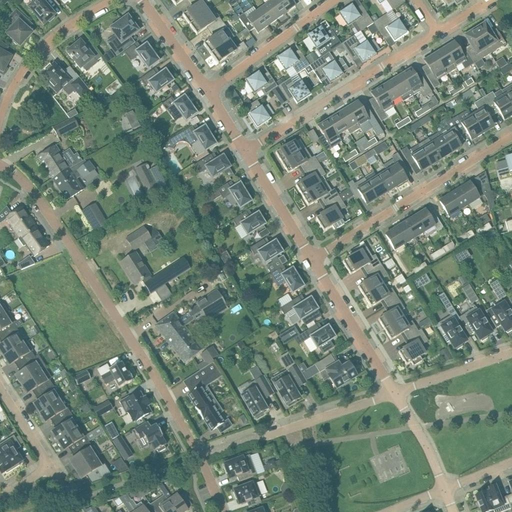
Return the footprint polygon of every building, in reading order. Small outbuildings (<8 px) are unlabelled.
[(55,15),(44,3),(46,0),(33,0),(35,2),(28,8),(43,25),(48,21),(49,23),(55,18),(53,17),(55,15)] [(212,0),(211,0),(193,0),(191,2),(195,7),(183,15),(182,15),(189,25),(208,12),(204,6),(212,0)] [(275,0),(272,0),(266,5),(276,20),(286,14),(275,0)] [(275,0),(286,14),(295,7),(290,0),(275,0)] [(338,13),(339,15),(347,27),(354,23),(360,32),(366,28),(373,23),(358,0),(357,1),(361,6),(356,9),(352,4),(338,13)] [(375,0),(379,6),(386,1),(392,11),(405,2),(403,0),(375,0)] [(267,27),(276,20),(266,5),(256,12),(267,27)] [(18,44),(19,46),(31,33),(22,25),(26,20),(16,11),(11,16),(16,20),(12,24),(14,26),(7,34),(13,40),(13,42),(16,45),(18,44)] [(212,18),(208,12),(189,25),(197,35),(209,26),(212,31),(223,23),(217,14),(212,18)] [(258,34),(267,27),(256,12),(247,19),(244,14),(238,18),(249,32),(254,29),(258,34)] [(392,24),(386,15),(373,23),(375,26),(388,46),(389,46),(385,41),(390,37),(394,43),(408,33),(407,32),(413,28),(405,17),(400,21),(399,19),(392,24)] [(122,43),(138,31),(127,17),(110,29),(116,36),(107,42),(117,55),(126,48),(122,43)] [(204,44),(203,44),(210,55),(229,41),(234,38),(229,32),(223,23),(212,31),(216,36),(213,38),(204,44)] [(321,26),(307,35),(308,37),(316,50),(321,57),(322,57),(328,53),(329,53),(336,49),(341,45),(341,44),(337,38),(333,33),(327,23),(326,23),(329,27),(324,31),(321,26)] [(474,28),(490,54),(506,45),(498,33),(493,36),(485,24),(481,26),(480,25),(474,28)] [(490,54),(474,28),(468,32),(469,34),(465,36),(472,49),(467,52),(474,64),(490,54)] [(354,36),(341,44),(341,45),(345,51),(356,67),(357,67),(353,62),(358,59),(362,64),(376,55),(375,53),(367,41),(366,41),(360,32),(354,36)] [(1,42),(0,40),(0,72),(3,75),(7,68),(5,67),(11,57),(0,51),(0,43),(0,42),(1,42)] [(66,49),(65,50),(66,52),(75,64),(78,62),(86,72),(98,63),(97,61),(101,58),(95,49),(90,53),(84,45),(80,41),(71,49),(69,47),(67,48),(66,49)] [(234,48),(229,41),(210,55),(218,65),(218,64),(230,55),(233,59),(247,49),(243,42),(234,48)] [(444,49),(456,69),(457,69),(455,67),(461,64),(465,70),(474,64),(467,52),(462,56),(453,41),(448,44),(449,46),(444,49)] [(138,56),(148,70),(159,62),(150,50),(151,49),(147,43),(140,48),(141,49),(138,51),(134,46),(124,52),(130,61),(138,56)] [(290,48),(276,58),(277,60),(285,72),(292,67),(296,74),(297,74),(304,69),(309,66),(296,45),(295,46),(298,51),(293,54),(290,48)] [(341,45),(336,49),(338,53),(341,53),(345,51),(341,45)] [(456,69),(444,49),(434,55),(446,75),(456,69)] [(102,58),(106,64),(114,58),(110,52),(102,58)] [(321,57),(309,66),(313,71),(324,87),(321,82),(326,79),(329,84),(344,75),(343,73),(348,69),(341,59),(336,63),(334,61),(329,53),(328,53),(322,57),(321,57)] [(446,75),(434,55),(429,58),(428,56),(423,60),(432,74),(427,77),(434,89),(439,86),(435,79),(445,73),(446,75)] [(502,59),(495,63),(499,70),(506,65),(502,59)] [(76,93),(81,99),(90,92),(76,74),(75,74),(78,78),(73,82),(64,71),(62,73),(54,64),(51,66),(49,65),(50,64),(49,64),(43,70),(43,71),(44,70),(45,72),(43,74),(50,82),(48,84),(57,94),(62,89),(68,96),(73,92),(74,94),(76,93)] [(309,66),(304,69),(308,74),(309,73),(313,71),(309,66)] [(259,71),(244,80),(246,82),(254,94),(261,90),(264,95),(265,96),(277,87),(264,68),(267,73),(262,76),(259,71)] [(405,73),(401,76),(413,96),(419,92),(423,98),(432,93),(423,79),(418,82),(409,68),(404,71),(405,73)] [(156,94),(173,81),(169,76),(170,75),(165,69),(159,73),(160,74),(157,76),(153,70),(140,79),(145,86),(148,83),(156,94)] [(290,78),(277,87),(280,92),(288,102),(293,99),(297,104),(311,95),(310,93),(302,81),(301,81),(297,74),(290,79),(290,78)] [(401,76),(391,82),(400,97),(403,102),(413,96),(401,76)] [(467,87),(474,83),(471,79),(464,83),(467,87)] [(391,82),(381,88),(390,103),(391,103),(400,97),(391,82)] [(458,93),(464,89),(461,85),(455,89),(458,93)] [(511,85),(502,92),(504,96),(511,108),(511,85)] [(375,89),(370,92),(373,97),(379,108),(375,111),(382,122),(381,120),(387,117),(384,114),(393,108),(394,108),(391,103),(390,103),(381,88),(376,91),(375,89)] [(458,93),(455,89),(448,93),(451,97),(458,93)] [(279,92),(274,96),(283,109),(284,109),(282,106),(288,102),(280,92),(279,92)] [(492,93),(483,98),(494,116),(499,113),(504,121),(511,116),(511,108),(504,96),(497,101),(492,93)] [(171,98),(162,105),(165,109),(166,110),(172,106),(173,104),(186,122),(197,114),(188,102),(189,101),(184,95),(178,100),(179,101),(175,103),(171,98)] [(479,112),(471,116),(482,134),(494,127),(488,119),(494,116),(483,98),(474,104),(479,112)] [(271,120),(270,118),(262,105),(260,106),(257,101),(245,108),(249,114),(247,115),(257,129),(271,120)] [(352,106),(347,109),(360,129),(362,132),(371,127),(372,129),(377,137),(383,133),(375,120),(370,123),(368,121),(363,111),(356,101),(351,104),(352,106)] [(424,114),(430,110),(427,105),(421,109),(424,114)] [(347,109),(337,115),(347,130),(350,135),(360,129),(347,109)] [(417,118),(424,114),(421,109),(414,113),(417,118)] [(75,110),(66,115),(69,119),(77,115),(75,110)] [(132,112),(125,115),(132,130),(139,126),(132,112)] [(337,115),(328,121),(337,136),(347,130),(337,115)] [(421,127),(431,121),(428,116),(418,122),(421,127)] [(457,117),(451,120),(461,136),(466,133),(471,141),(482,134),(471,116),(461,123),(457,117)] [(405,126),(411,122),(408,117),(402,121),(405,126)] [(53,129),(57,138),(78,127),(73,118),(53,129)] [(448,127),(438,133),(441,138),(451,154),(461,148),(457,142),(463,139),(461,136),(451,120),(445,124),(448,127)] [(124,121),(112,126),(116,135),(128,130),(124,121)] [(322,122),(317,125),(323,136),(318,139),(319,140),(326,152),(336,145),(341,142),(339,139),(337,136),(328,121),(323,124),(322,122)] [(402,121),(395,125),(398,130),(405,126),(402,121)] [(418,122),(408,128),(411,133),(421,127),(418,122)] [(204,152),(216,145),(208,132),(209,132),(205,125),(198,129),(199,130),(195,133),(192,127),(158,148),(161,146),(172,149),(172,150),(173,150),(173,149),(173,148),(174,147),(175,146),(176,145),(177,144),(178,144),(179,143),(180,143),(182,143),(184,143),(185,143),(186,144),(187,144),(187,145),(188,145),(189,146),(190,147),(190,146),(198,141),(204,152)] [(313,130),(307,134),(313,144),(319,140),(318,139),(313,130)] [(438,133),(428,139),(431,144),(441,160),(451,154),(441,138),(438,133)] [(371,147),(378,142),(375,138),(368,142),(371,147)] [(428,139),(418,145),(421,150),(431,166),(441,160),(431,144),(428,139)] [(294,142),(275,153),(282,163),(300,152),(300,151),(294,142)] [(365,150),(371,147),(368,142),(362,146),(365,150)] [(406,148),(401,151),(410,167),(415,164),(421,172),(431,166),(421,150),(418,145),(408,151),(406,148)] [(37,157),(52,179),(69,168),(55,146),(37,157)] [(300,152),(282,163),(288,174),(297,168),(300,166),(304,172),(318,163),(314,157),(311,158),(305,149),(305,148),(300,151),(300,152)] [(373,149),(363,155),(367,160),(376,154),(373,149)] [(351,159),(358,155),(355,150),(348,154),(351,159)] [(324,152),(316,156),(319,161),(327,157),(324,152)] [(77,153),(73,156),(78,164),(82,162),(77,153)] [(393,159),(383,165),(387,171),(397,187),(407,181),(406,179),(401,172),(407,169),(397,153),(391,157),(393,159)] [(345,163),(351,159),(348,154),(342,158),(345,163)] [(229,168),(230,168),(226,162),(227,161),(223,155),(217,159),(217,160),(215,162),(211,155),(194,165),(199,174),(206,170),(212,179),(223,172),(228,179),(234,176),(229,168)] [(367,160),(363,155),(354,161),(358,168),(368,162),(367,160)] [(499,182),(511,178),(511,157),(505,159),(508,168),(496,172),(499,182)] [(66,201),(75,196),(84,190),(77,179),(81,176),(83,179),(95,170),(92,166),(89,161),(86,163),(84,160),(82,162),(78,164),(70,169),(69,168),(52,179),(66,201)] [(305,180),(295,186),(302,196),(320,185),(320,184),(317,180),(325,175),(318,163),(304,172),(308,178),(305,180)] [(148,171),(140,175),(149,194),(147,195),(166,186),(156,167),(149,171),(148,169),(149,169),(147,166),(146,166),(146,167),(147,170),(148,171)] [(387,171),(377,178),(387,193),(397,187),(387,171)] [(488,184),(485,172),(474,179),(479,187),(488,184)] [(352,181),(346,185),(356,200),(361,197),(366,206),(376,199),(367,184),(364,178),(354,184),(352,181)] [(367,184),(376,199),(387,193),(377,178),(367,184)] [(511,178),(499,182),(501,192),(511,188),(511,178)] [(320,185),(302,196),(308,206),(317,201),(321,199),(324,205),(338,196),(334,189),(331,191),(325,182),(325,181),(320,184),(320,185)] [(223,199),(230,194),(240,209),(251,202),(243,189),(244,189),(240,182),(233,186),(234,187),(231,190),(227,184),(217,190),(218,191),(221,196),(223,199)] [(459,189),(469,205),(479,199),(469,183),(459,189)] [(479,187),(487,200),(489,211),(495,210),(488,184),(479,187)] [(449,196),(459,211),(469,205),(459,189),(449,196)] [(218,191),(213,194),(216,199),(221,196),(218,191)] [(328,211),(316,219),(323,231),(332,226),(335,230),(350,221),(349,220),(344,223),(337,212),(345,207),(338,196),(324,205),(328,211)] [(459,211),(449,196),(439,202),(449,218),(459,211)] [(20,237),(34,227),(21,208),(11,214),(6,207),(0,213),(0,223),(7,219),(20,237)] [(443,228),(433,212),(428,216),(425,211),(415,217),(425,232),(424,232),(427,237),(443,228)] [(246,212),(232,221),(237,227),(240,225),(247,236),(265,225),(262,219),(262,218),(258,212),(252,216),(253,217),(250,219),(246,212)] [(87,221),(93,232),(105,225),(99,215),(87,221)] [(425,232),(415,217),(405,223),(414,239),(424,232),(425,232)] [(414,239),(405,223),(395,229),(404,245),(414,239)] [(488,223),(482,227),(485,232),(491,229),(488,223)] [(34,257),(49,247),(34,227),(20,237),(17,239),(23,247),(26,245),(34,257)] [(482,227),(476,231),(479,236),(485,232),(482,227)] [(133,250),(151,239),(144,228),(126,239),(133,250)] [(258,234),(261,239),(270,234),(267,229),(258,234)] [(404,245),(395,229),(385,235),(394,251),(404,245)] [(468,239),(474,236),(471,231),(465,234),(468,239)] [(263,240),(250,249),(254,256),(258,253),(264,264),(282,253),(279,247),(280,247),(276,240),(269,244),(270,245),(267,247),(263,240)] [(372,257),(366,248),(364,244),(348,253),(351,257),(342,262),(350,275),(363,267),(367,274),(381,265),(375,255),(372,257)] [(442,248),(436,252),(439,257),(445,253),(442,248)] [(454,256),(453,257),(455,261),(457,260),(458,263),(459,263),(470,257),(467,252),(466,252),(465,250),(454,256)] [(436,252),(430,256),(433,261),(439,257),(436,252)] [(135,254),(120,263),(121,264),(123,263),(130,275),(129,276),(135,286),(143,280),(145,283),(143,284),(150,295),(191,269),(184,258),(172,266),(176,273),(168,278),(163,271),(150,280),(148,277),(150,276),(135,254)] [(287,262),(283,256),(278,259),(282,266),(287,262)] [(21,270),(34,265),(29,257),(17,265),(21,270)] [(424,263),(418,267),(421,272),(427,268),(424,263)] [(358,287),(364,298),(383,286),(380,281),(388,276),(381,265),(367,274),(371,280),(358,287)] [(283,275),(279,269),(270,275),(277,288),(285,283),(292,294),(304,287),(296,274),(297,274),(293,267),(286,272),(287,273),(283,275)] [(418,267),(412,271),(415,276),(421,272),(418,267)] [(424,275),(411,283),(415,289),(416,288),(428,281),(424,275)] [(490,285),(499,300),(506,296),(497,281),(490,285)] [(478,300),(469,285),(462,289),(471,304),(478,300)] [(387,306),(398,299),(392,289),(387,292),(383,286),(364,298),(371,308),(383,300),(387,306)] [(206,320),(225,308),(215,292),(196,304),(198,306),(189,312),(196,323),(205,318),(206,320)] [(438,297),(447,312),(453,309),(443,293),(438,297)] [(298,297),(280,309),(284,316),(286,315),(293,310),(300,321),(302,320),(306,326),(321,317),(317,310),(318,310),(314,304),(315,304),(311,297),(304,301),(305,302),(302,304),(298,297)] [(385,330),(403,319),(399,313),(404,309),(398,299),(387,306),(391,312),(378,320),(385,330)] [(0,319),(5,316),(9,313),(3,304),(2,305),(0,302),(0,319)] [(511,330),(511,327),(511,328),(511,327),(511,316),(511,315),(509,311),(509,312),(504,303),(492,310),(491,308),(486,311),(485,311),(496,329),(497,329),(496,328),(501,325),(505,332),(506,331),(507,334),(511,330)] [(483,320),(475,308),(459,318),(470,336),(475,333),(479,340),(480,340),(482,342),(488,338),(487,336),(491,333),(486,325),(487,325),(484,320),(483,320)] [(5,316),(0,319),(0,339),(16,329),(13,323),(14,322),(9,313),(5,316)] [(156,326),(170,345),(185,363),(204,348),(193,336),(192,337),(172,313),(156,326)] [(436,329),(435,329),(446,347),(447,347),(446,347),(451,344),(454,349),(455,348),(456,350),(463,347),(461,344),(466,341),(461,333),(459,328),(458,329),(450,316),(438,323),(441,327),(436,329)] [(422,329),(432,323),(429,317),(419,324),(422,329)] [(403,319),(385,330),(391,341),(403,333),(407,339),(421,330),(418,331),(412,321),(407,324),(403,319)] [(317,349),(319,348),(323,354),(333,348),(329,342),(335,338),(331,332),(332,332),(328,325),(322,329),(322,330),(320,332),(316,326),(299,336),(294,339),(298,346),(310,338),(317,349)] [(279,337),(283,346),(294,339),(299,336),(294,328),(279,337)] [(0,346),(0,351),(0,352),(3,357),(23,344),(17,336),(20,334),(16,329),(0,339),(0,340),(2,345),(0,346)] [(428,341),(421,330),(407,339),(411,345),(398,353),(406,366),(411,362),(413,366),(412,366),(413,367),(425,359),(422,360),(420,357),(425,354),(420,346),(428,341)] [(275,332),(268,336),(271,341),(278,337),(275,332)] [(23,344),(3,357),(6,362),(9,366),(11,365),(15,362),(16,362),(25,356),(28,361),(34,357),(31,352),(33,351),(27,342),(23,344)] [(212,347),(199,356),(207,366),(213,362),(212,360),(218,356),(212,347)] [(439,354),(445,363),(454,360),(447,349),(439,354)] [(299,387),(305,383),(288,354),(280,358),(286,368),(287,367),(289,370),(283,374),(286,379),(274,386),(286,406),(287,406),(288,407),(296,403),(295,401),(299,399),(293,388),(298,386),(299,387)] [(341,369),(332,354),(314,365),(324,381),(329,378),(336,389),(342,386),(343,387),(351,382),(350,381),(356,377),(349,364),(341,369)] [(17,375),(15,376),(18,380),(21,385),(41,373),(35,364),(38,362),(34,357),(28,361),(17,368),(20,373),(17,375)] [(207,366),(185,380),(193,392),(201,387),(202,388),(205,386),(222,375),(213,362),(207,366)] [(133,380),(128,372),(127,373),(121,363),(109,370),(107,365),(98,370),(101,377),(105,385),(114,380),(119,389),(132,382),(131,381),(133,380)] [(68,376),(64,370),(60,373),(60,376),(62,380),(68,376)] [(260,399),(265,397),(266,398),(272,395),(258,370),(251,374),(255,382),(250,385),(253,390),(241,397),(253,417),(254,417),(255,418),(263,414),(262,412),(266,410),(260,399)] [(86,371),(74,377),(77,384),(90,378),(86,371)] [(41,373),(21,385),(24,390),(27,394),(29,393),(34,390),(43,384),(46,390),(52,385),(49,380),(46,381),(41,373)] [(35,404),(34,404),(36,409),(39,414),(59,401),(54,393),(56,391),(52,385),(46,390),(35,396),(39,401),(35,404)] [(193,392),(188,395),(195,407),(195,408),(199,414),(216,403),(210,394),(207,396),(202,388),(201,387),(193,392)] [(149,405),(145,397),(142,399),(139,394),(140,393),(129,399),(128,397),(119,402),(126,414),(127,413),(133,422),(135,421),(136,421),(144,417),(145,419),(151,415),(150,414),(151,413),(147,406),(149,405)] [(59,401),(39,414),(42,419),(45,423),(47,422),(50,419),(53,425),(70,414),(67,408),(64,410),(59,401)] [(106,403),(94,410),(96,414),(101,412),(103,414),(110,410),(106,403)] [(199,414),(203,420),(204,420),(211,431),(217,428),(220,433),(231,426),(228,421),(224,423),(219,414),(222,412),(216,403),(199,414)] [(53,432),(52,433),(54,437),(57,442),(77,429),(71,421),(74,419),(70,414),(53,425),(57,430),(53,432)] [(134,430),(139,440),(143,437),(147,445),(150,443),(154,452),(156,450),(158,453),(165,449),(164,446),(166,445),(161,437),(162,437),(156,425),(151,428),(148,422),(134,430)] [(112,423),(104,427),(112,441),(119,437),(112,423)] [(77,429),(57,442),(61,447),(63,451),(65,450),(79,441),(82,446),(88,442),(85,437),(87,436),(81,427),(77,429)] [(0,450),(13,470),(19,466),(18,464),(22,461),(15,451),(21,447),(13,436),(0,444),(0,450)] [(71,460),(70,461),(72,465),(75,470),(95,458),(99,455),(93,446),(92,447),(88,442),(82,446),(71,453),(75,458),(71,460)] [(6,474),(13,470),(0,450),(0,471),(1,474),(5,472),(6,474)] [(257,475),(249,455),(237,460),(236,459),(229,461),(230,463),(224,465),(225,466),(223,467),(226,474),(227,473),(230,479),(236,476),(239,482),(257,475)] [(95,458),(75,470),(79,475),(81,479),(83,479),(86,476),(91,484),(113,476),(104,464),(100,466),(95,458)] [(264,472),(280,466),(278,461),(274,463),(273,461),(266,463),(267,466),(262,467),(264,472)] [(122,473),(129,471),(125,464),(119,468),(122,473)] [(261,496),(255,482),(234,491),(234,492),(233,492),(235,500),(237,499),(239,505),(246,502),(248,508),(261,503),(259,497),(261,496)] [(164,495),(175,511),(185,511),(188,510),(177,495),(171,499),(161,484),(157,485),(164,495)] [(489,491),(485,492),(493,511),(502,511),(511,509),(506,497),(500,499),(495,486),(488,489),(489,491)] [(480,511),(493,511),(485,492),(475,497),(477,503),(477,504),(479,508),(480,511)] [(127,495),(123,497),(133,511),(154,511),(152,509),(150,505),(148,503),(143,506),(140,503),(136,506),(132,500),(131,501),(129,498),(127,495)] [(175,511),(164,495),(150,505),(152,509),(154,511),(175,511)] [(133,511),(123,497),(119,498),(120,500),(123,504),(128,511),(133,511)] [(119,498),(112,500),(117,508),(123,504),(120,500),(119,498)]
